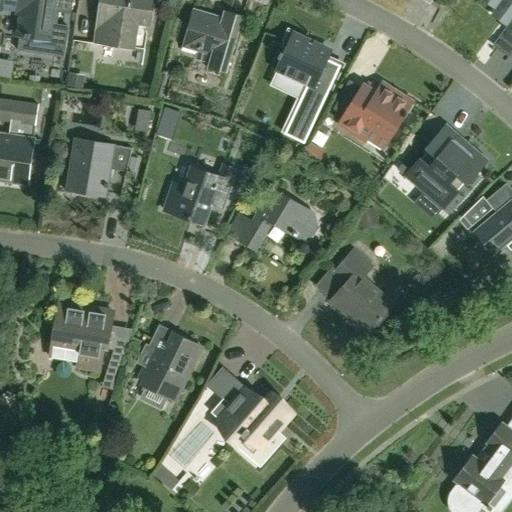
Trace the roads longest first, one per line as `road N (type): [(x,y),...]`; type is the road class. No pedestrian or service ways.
road 1 (residential): [(368,427),(324,376),(233,303),(115,258),(0,241)]
road 2 (residential): [(511,115),(450,63),(338,0)]
road 3 (residential): [(368,427),(511,339)]
